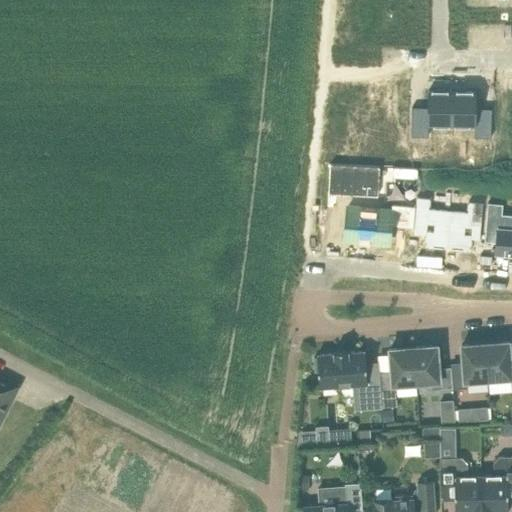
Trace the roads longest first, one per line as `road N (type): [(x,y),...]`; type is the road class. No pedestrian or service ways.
road 1 (residential): [(460,306),(305,299),(300,332)]
road 2 (residential): [(300,332),(460,306)]
road 3 (residential): [(441,0),(441,61),(511,61)]
